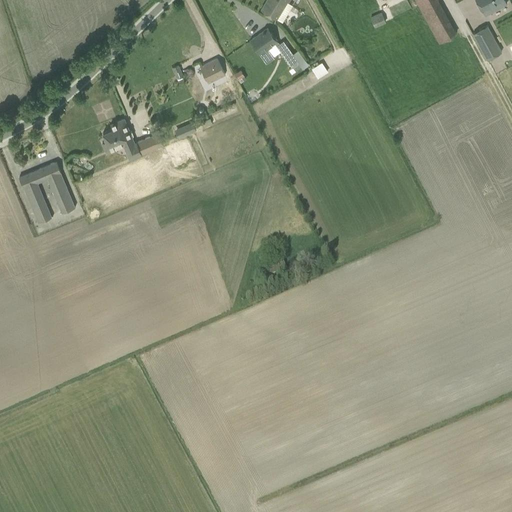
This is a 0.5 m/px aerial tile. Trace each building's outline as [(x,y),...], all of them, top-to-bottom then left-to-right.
[(288,2),(289,0),(266,0),(261,9),(269,15),(282,22),(293,5),(288,2)] [(415,0),(436,38),(438,43),(456,34),(437,0),(415,0)] [(475,0),(482,11),(483,11),(485,15),(506,4),(504,0),(475,0)] [(371,16),(375,26),(387,22),(383,12),(371,16)] [(487,25),(472,33),(487,59),(501,51),(487,25)] [(268,49),(277,42),(267,28),(250,40),(260,54),(266,63),(274,57),(268,49)] [(276,46),(292,68),(299,63),(283,41),(276,46)] [(200,67),(208,83),(224,74),(217,58),(200,67)] [(323,61),(312,68),(319,78),(330,71),(323,61)] [(499,68),(494,70),(499,80),(504,77),(499,68)] [(241,70),(234,74),(237,79),(244,75),(241,70)] [(110,124),(112,129),(103,133),(106,140),(102,142),(106,152),(123,145),(129,159),(163,145),(158,133),(134,143),(132,138),(133,135),(131,131),(129,130),(124,118),(110,124)] [(200,122),(203,127),(212,123),(209,118),(200,122)] [(178,138),(196,131),(192,121),(174,129),(175,131),(178,138)] [(19,177),(38,222),(51,217),(38,183),(47,179),(61,213),(75,207),(56,161),(19,177)] [(261,268),(266,278),(286,269),(281,259),(261,268)]
